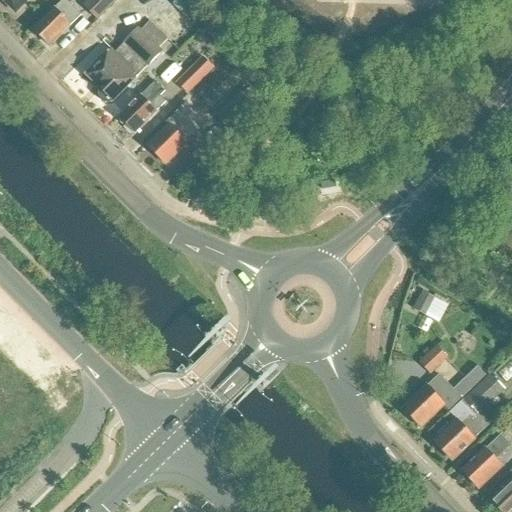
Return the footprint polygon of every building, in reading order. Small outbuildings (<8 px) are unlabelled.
[(1,0),(16,13),(27,1),(28,0),(1,0)] [(65,0),(64,0),(63,1),(33,31),(48,46),(62,32),(64,34),(71,27),(70,26),(81,16),(65,0)] [(88,0),(83,6),(96,19),(115,0),(88,0)] [(110,50),(86,76),(100,90),(99,97),(105,104),(112,103),(138,76),(161,52),(159,50),(169,40),(150,22),(140,32),(138,29),(114,54),(110,50)] [(209,26),(201,34),(207,40),(215,32),(209,26)] [(211,47),(220,57),(227,50),(218,41),(211,47)] [(186,75),(176,85),(187,96),(214,69),(205,59),(187,76),(186,75)] [(156,82),(119,118),(135,134),(148,120),(150,122),(156,116),(154,114),(166,102),(161,97),(166,92),(156,82)] [(215,117),(229,131),(253,108),(239,94),(215,117)] [(169,126),(148,147),(166,165),(187,144),(181,137),(196,122),(186,112),(170,127),(169,126)] [(413,310),(426,317),(435,299),(422,292),(413,310)] [(437,347),(419,364),(430,375),(448,358),(437,347)] [(427,387),(403,409),(420,428),(444,405),(449,410),(461,398),(462,399),(487,376),(478,367),(453,390),(439,375),(427,387)] [(449,425),(451,427),(434,442),(451,461),(475,440),(474,440),(484,431),(485,431),(491,425),(484,418),(500,402),(497,399),(504,393),(504,389),(491,374),(464,400),(463,399),(449,413),(455,419),(450,424),(449,425)] [(485,449),(462,471),(478,489),(501,467),(495,460),(510,445),(501,436),(486,450),(485,449)] [(491,502),(501,511),(511,511),(511,479),(503,488),(504,489),(491,502)]
